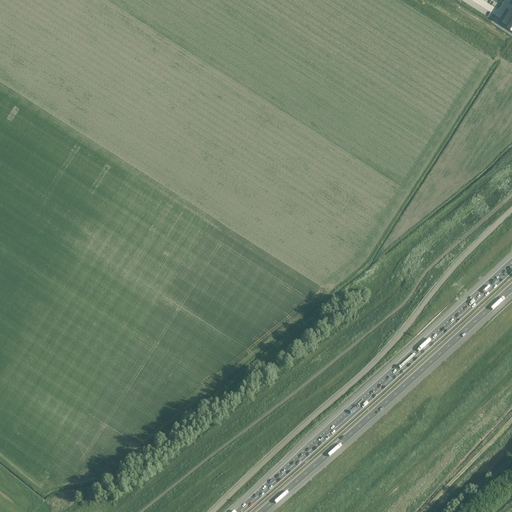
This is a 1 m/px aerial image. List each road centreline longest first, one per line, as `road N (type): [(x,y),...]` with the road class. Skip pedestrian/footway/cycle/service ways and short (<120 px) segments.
road 1 (unclassified): [(511,209),(360,376),(213,511)]
road 2 (motorway): [(511,267),(238,511)]
road 3 (motorway): [(260,511),(511,286)]
